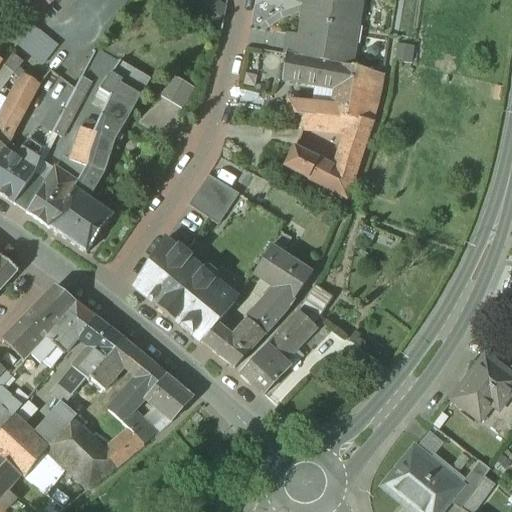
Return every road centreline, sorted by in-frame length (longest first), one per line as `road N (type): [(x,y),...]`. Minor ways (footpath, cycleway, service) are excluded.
road 1 (residential): [(242,0),(211,136),(98,304)]
road 2 (tertiary): [(283,463),(98,304)]
road 3 (secondary): [(336,481),(415,395),(460,328),(460,306)]
road 4 (secondary): [(460,306),(440,317),(402,372),(319,457)]
road 5 (secondary): [(460,306),(480,276),(511,170)]
